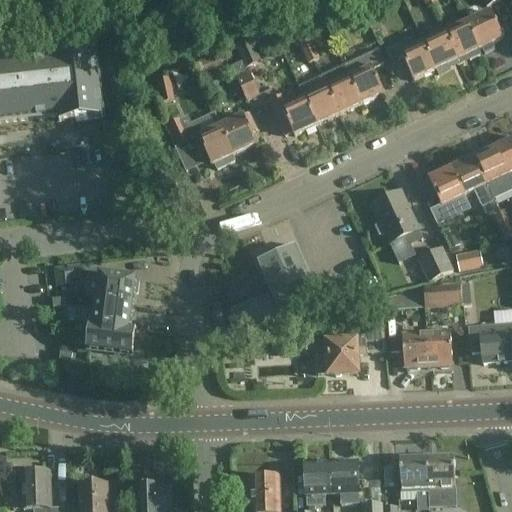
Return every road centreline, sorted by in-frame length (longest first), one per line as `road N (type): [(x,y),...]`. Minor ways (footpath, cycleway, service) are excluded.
road 1 (residential): [(195,243),(511,96)]
road 2 (secondary): [(205,424),(484,411)]
road 3 (secondary): [(205,424),(113,425),(1,404)]
road 4 (residential): [(0,237),(138,223),(195,243)]
road 5 (residential): [(205,424),(190,278),(195,243)]
